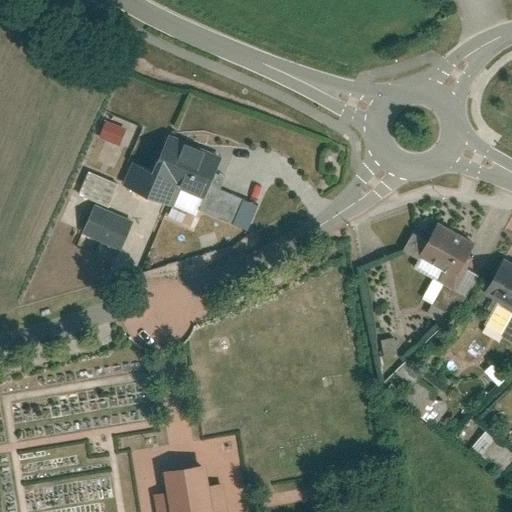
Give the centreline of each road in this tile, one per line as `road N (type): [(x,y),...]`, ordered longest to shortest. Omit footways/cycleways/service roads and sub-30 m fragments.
road 1 (residential): [(392,165),(261,256),(160,305),(0,346)]
road 2 (unclassified): [(380,114),(121,0)]
